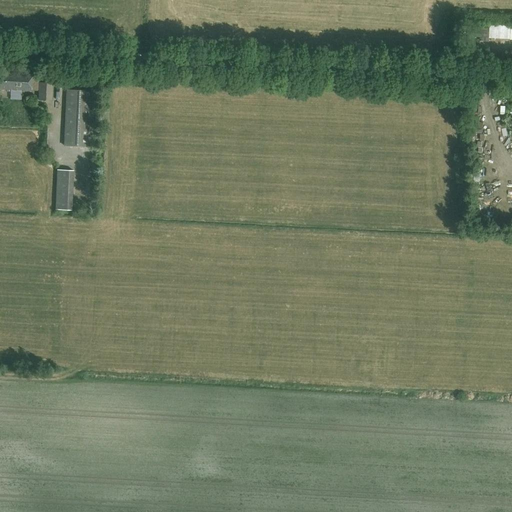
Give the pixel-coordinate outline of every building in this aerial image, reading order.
[(0,89),(31,91),(31,74),(0,72),(0,89)] [(39,75),(32,75),(31,91),(38,91),(39,75)] [(38,100),(51,101),(53,83),(39,82),(38,100)] [(87,148),(89,118),(96,119),(97,101),(91,100),(91,92),(67,90),(62,146),(87,148)] [(73,170),(57,170),(55,210),(71,210),(73,170)]
